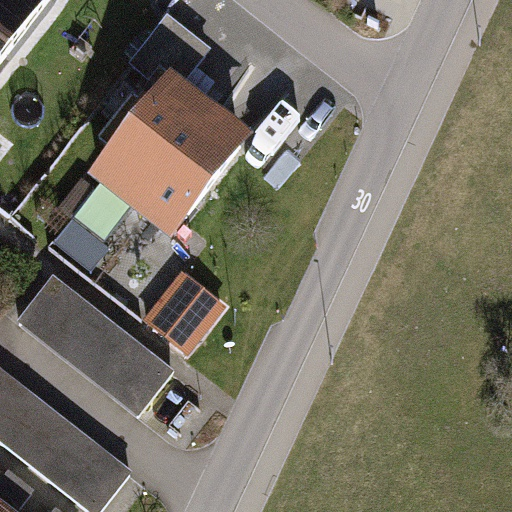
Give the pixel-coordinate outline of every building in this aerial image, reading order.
[(0,0),(0,81),(59,6),(51,0),(0,0)] [(167,19),(143,63),(191,89),(215,45),(167,19)] [(245,151),(174,98),(98,201),(169,253),(245,151)] [(102,211),(77,192),(56,218),(81,238),(102,211)] [(186,272),(148,323),(195,357),(233,306),(186,272)] [(191,402),(54,292),(17,337),(154,448),(191,402)] [(110,511),(130,488),(0,388),(0,461),(66,511),(110,511)] [(0,511),(22,511),(36,496),(9,476),(0,487),(0,511)]
